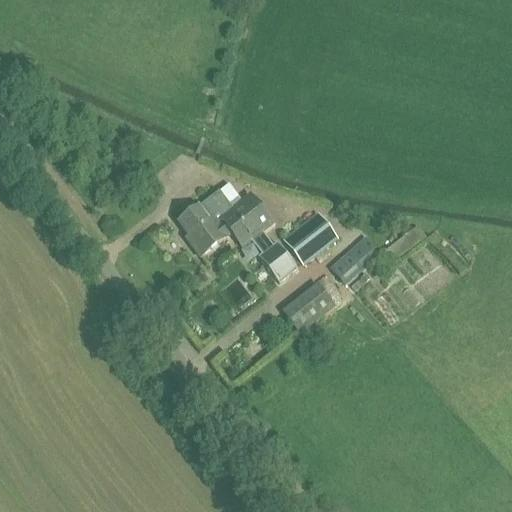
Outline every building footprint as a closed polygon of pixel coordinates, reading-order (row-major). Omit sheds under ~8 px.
[(227,197),(239,192),(232,178),(221,183),(227,197)] [(233,211),(219,194),(199,209),(198,209),(178,224),(194,245),(191,247),(201,260),(227,240),(227,239),(231,235),(242,249),(250,242),(262,257),(258,259),(279,286),(297,272),(276,245),(273,248),(262,233),(272,226),(250,198),(233,211)] [(303,268),(337,242),(318,216),(284,243),(303,268)] [(391,265),(425,239),(417,228),(383,254),(391,265)] [(345,288),(375,261),(380,256),(367,240),(361,245),(331,272),(345,288)] [(385,283),(407,313),(456,279),(434,249),(385,283)] [(245,277),(226,288),(239,312),(259,301),(245,277)] [(300,337),(336,309),(317,285),(282,313),(300,337)] [(354,287),(340,288),(341,301),(355,300),(354,287)]
